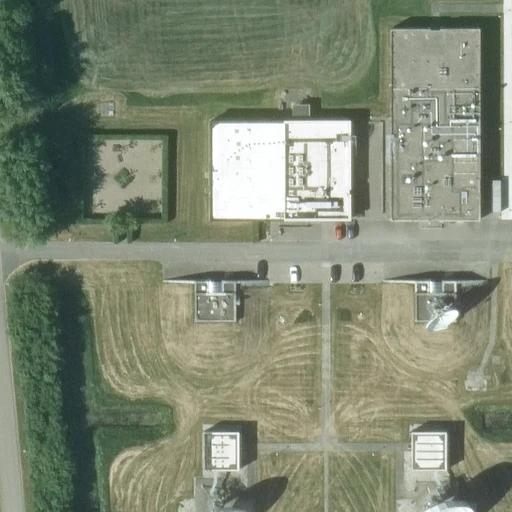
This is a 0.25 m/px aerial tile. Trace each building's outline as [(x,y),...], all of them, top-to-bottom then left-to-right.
[(480,28),(390,28),(391,220),(481,220),(480,28)] [(211,219),(351,219),(350,120),(310,120),(310,103),(293,103),(293,120),(211,120),(211,219)] [(236,321),(236,293),(195,293),(196,321),(236,321)] [(456,320),(456,293),(416,293),(416,320),(456,320)] [(240,431),(204,431),(204,469),(240,469),(240,431)] [(447,469),(447,431),(411,431),(411,469),(447,469)] [(414,511),(474,511),(455,484),(414,511)]
